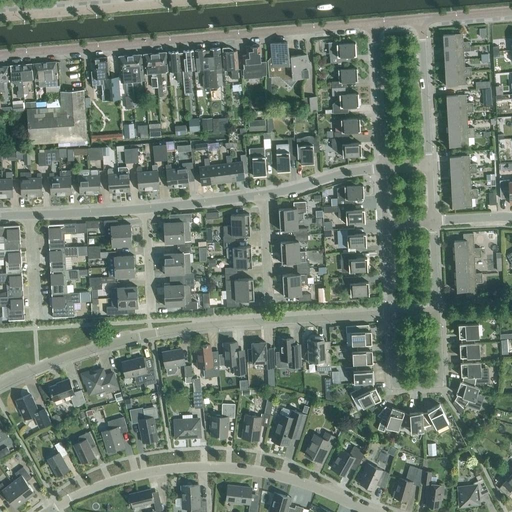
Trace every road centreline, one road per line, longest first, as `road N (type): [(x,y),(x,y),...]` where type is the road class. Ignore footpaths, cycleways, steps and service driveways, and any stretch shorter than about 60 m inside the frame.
road 1 (residential): [(389,314),(151,333),(96,346),(0,388)]
road 2 (residential): [(0,52),(374,23)]
road 3 (residential): [(49,511),(140,475),(216,467),(291,480),(367,511)]
road 4 (residential): [(187,0),(0,16)]
road 5 (residential): [(389,314),(393,384),(439,382),(436,311)]
road 6 (residential): [(428,164),(422,19)]
road 7 (residential): [(374,23),(381,167)]
road 8 (residential): [(381,167),(262,199)]
